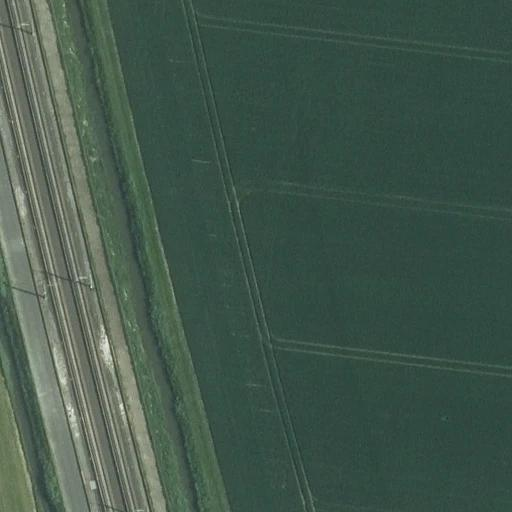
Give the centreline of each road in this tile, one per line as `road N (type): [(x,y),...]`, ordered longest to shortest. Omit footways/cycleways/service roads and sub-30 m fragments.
road 1 (track): [(218,511),(95,0)]
road 2 (track): [(38,0),(159,511)]
